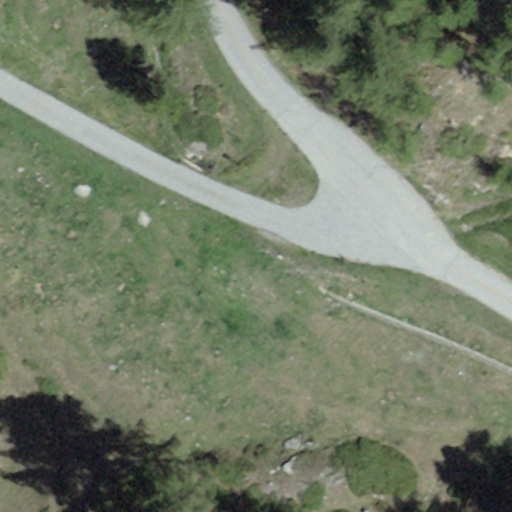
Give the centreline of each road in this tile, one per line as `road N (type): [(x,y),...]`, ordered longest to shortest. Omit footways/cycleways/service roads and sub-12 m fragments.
road 1 (residential): [(395,217),(297,234),(0,80)]
road 2 (residential): [(221,0),(240,46),(395,217)]
road 3 (residential): [(395,217),(511,293)]
